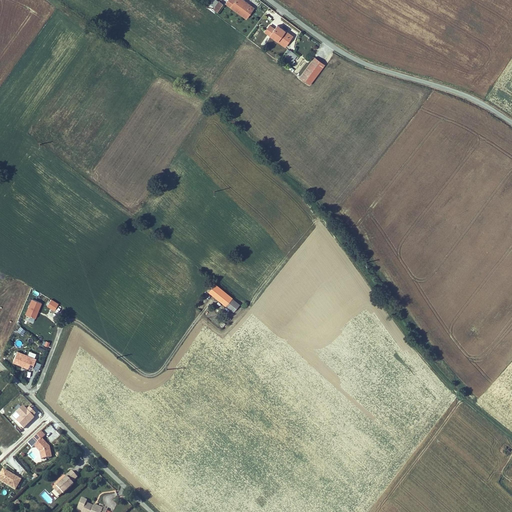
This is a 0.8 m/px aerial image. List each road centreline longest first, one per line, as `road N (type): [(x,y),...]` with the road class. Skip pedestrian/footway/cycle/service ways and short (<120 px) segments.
road 1 (tertiary): [(271,0),(356,60),(480,102),(511,123)]
road 2 (unclassified): [(0,362),(152,511)]
